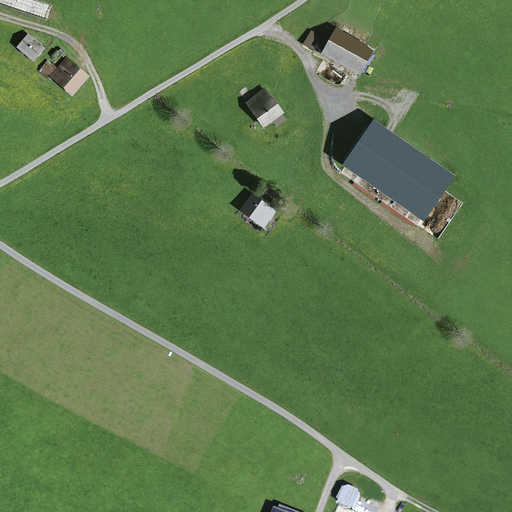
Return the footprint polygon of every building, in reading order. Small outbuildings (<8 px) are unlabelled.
[(321,37),(316,47),(322,51),(347,65),(360,73),(371,52),(364,48),(365,46),(360,43),(364,38),(344,26),(341,32),(336,29),(328,42),(321,37)] [(19,48),(33,60),(43,48),(29,36),(19,48)] [(346,67),(347,65),(322,51),(321,53),(346,67)] [(50,74),(72,93),(87,76),(66,58),(57,69),(48,61),(39,71),(47,78),(50,74)] [(245,101),(262,126),(270,120),(280,114),(281,113),(264,89),(245,101)] [(274,126),(284,120),(280,114),(270,120),(274,126)] [(373,127),(349,161),(425,214),(449,179),(373,127)] [(262,194),(273,203),(278,197),(267,188),(262,194)] [(265,212),(270,216),(273,211),(253,197),(243,210),(258,221),(265,212)] [(353,504),(363,487),(347,478),(337,495),(353,504)]
